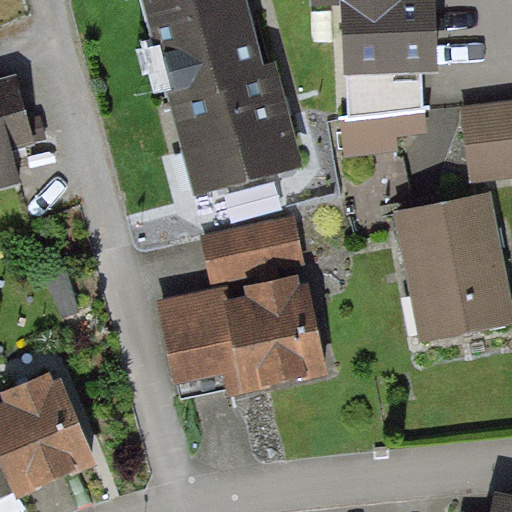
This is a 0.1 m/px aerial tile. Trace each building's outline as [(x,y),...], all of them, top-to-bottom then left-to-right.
[(132,0),(185,208),(304,177),(281,85),(263,89),(240,0),(132,0)] [(439,0),(360,0),(331,2),(350,120),(425,109),(424,92),(424,76),(434,75),(434,69),(439,0)] [(0,84),(0,187),(20,183),(11,147),(46,138),(41,119),(28,123),(17,80),(0,84)] [(511,102),(464,109),(474,184),(511,179),(511,102)] [(480,203),(387,222),(412,349),(505,330),(480,203)] [(294,218),(206,237),(212,263),(217,290),(160,302),(181,398),(211,392),(232,387),(234,395),(328,374),(294,218)] [(57,390),(0,414),(0,498),(88,460),(57,390)] [(511,511),(511,505),(480,499),(476,511),(511,511)]
